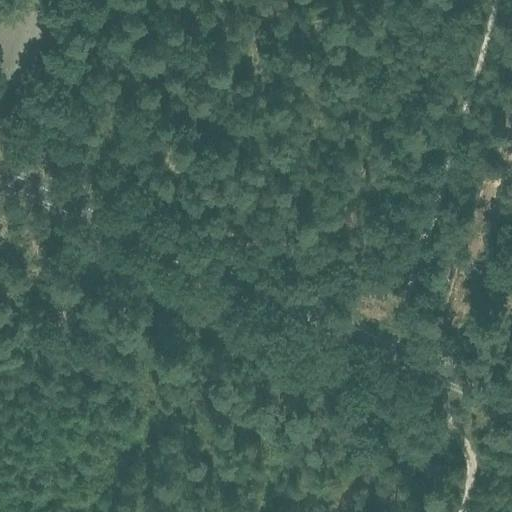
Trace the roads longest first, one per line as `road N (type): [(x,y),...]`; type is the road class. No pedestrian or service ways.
road 1 (tertiary): [(511,403),(0,176)]
road 2 (track): [(502,0),(416,282)]
